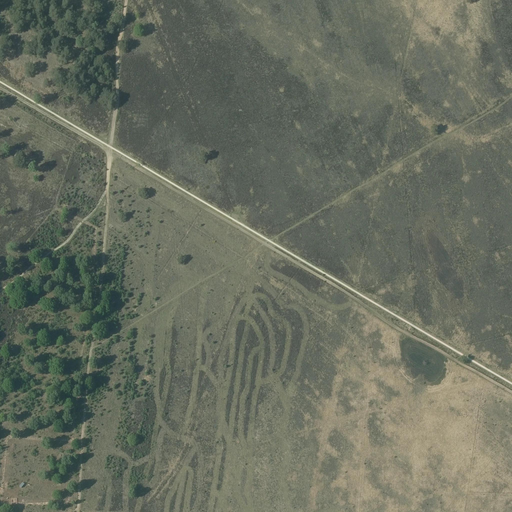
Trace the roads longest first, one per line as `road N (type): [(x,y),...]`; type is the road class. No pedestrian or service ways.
road 1 (track): [(110,152),(511,393)]
road 2 (track): [(125,0),(110,152)]
road 3 (track): [(91,348),(106,205)]
road 4 (track): [(0,291),(106,205)]
road 5 (track): [(0,85),(110,152)]
